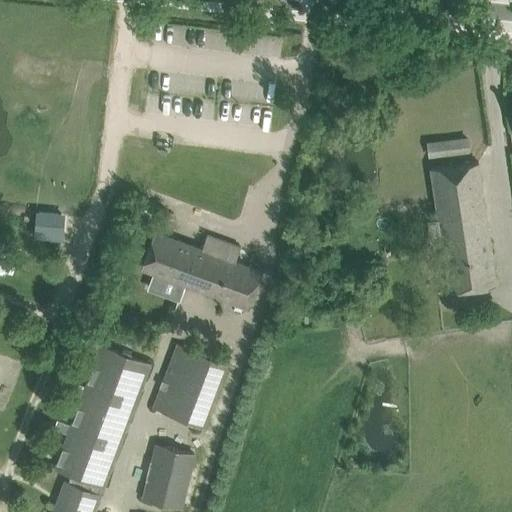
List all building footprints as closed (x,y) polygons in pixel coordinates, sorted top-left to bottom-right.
[(154,25),(153,40),(190,41),(190,27),(154,25)] [(259,35),(259,53),(278,54),(279,36),(259,35)] [(445,155),(470,152),(469,135),(443,138),(445,155)] [(236,220),(248,186),(249,184),(160,151),(147,187),(236,220)] [(431,167),(450,290),(496,285),(478,162),(431,167)] [(140,267),(194,287),(212,236),(207,234),(202,249),(154,231),(140,267)] [(235,261),(240,246),(212,236),(194,287),(249,307),(262,271),(235,261)] [(224,362),(205,355),(178,344),(155,405),(201,423),(224,362)] [(97,493),(101,485),(103,486),(149,363),(102,345),(56,468),(71,474),(68,482),(63,480),(51,511),(95,511),(102,495),(97,493)] [(180,505),(193,453),(157,445),(145,497),(180,505)]
